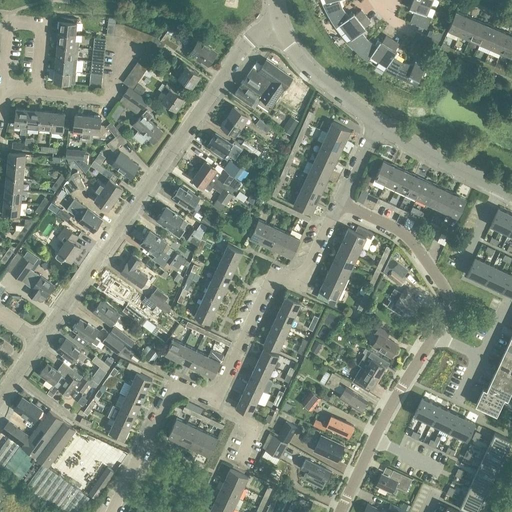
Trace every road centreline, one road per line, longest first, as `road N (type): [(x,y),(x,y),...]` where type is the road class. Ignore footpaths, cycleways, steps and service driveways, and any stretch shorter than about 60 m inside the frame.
road 1 (residential): [(111,511),(171,385),(215,402),(275,274),(301,285),(341,203)]
road 2 (unclassified): [(39,342),(239,53),(278,28)]
road 3 (residential): [(339,511),(434,335)]
road 4 (residential): [(434,335),(448,309),(437,276),(407,237),(341,203)]
road 5 (residential): [(2,89),(8,22),(42,25),(34,92)]
road 6 (unclassified): [(511,196),(376,123)]
road 7 (unclassified): [(376,123),(308,71),(278,28)]
